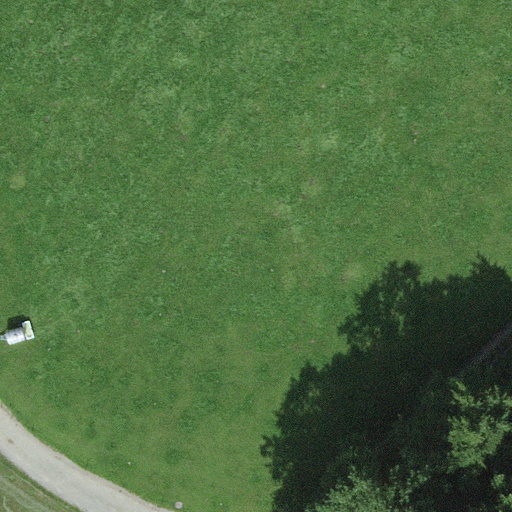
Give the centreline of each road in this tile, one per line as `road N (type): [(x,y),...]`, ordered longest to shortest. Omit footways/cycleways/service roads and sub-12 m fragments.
road 1 (track): [(321,511),(402,453),(511,335)]
road 2 (track): [(0,432),(60,485),(120,511)]
